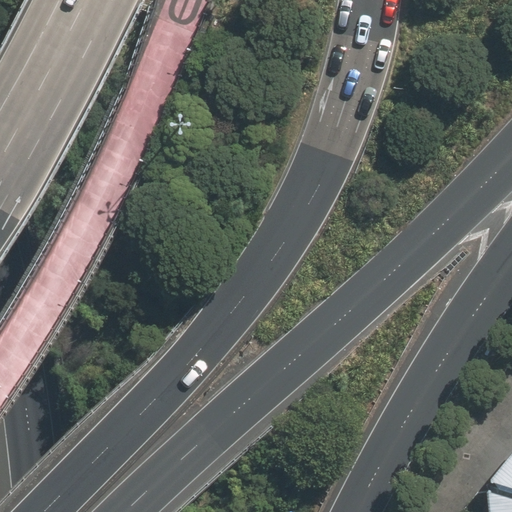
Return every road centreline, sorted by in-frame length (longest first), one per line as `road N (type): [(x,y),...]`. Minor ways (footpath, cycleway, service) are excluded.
road 1 (motorway): [(42,511),(158,395),(263,269),(317,174),(373,0)]
road 2 (motorway): [(511,160),(125,511)]
road 3 (motorway): [(511,245),(445,350),(360,511)]
road 4 (motorway): [(0,254),(18,326),(41,511)]
road 5 (motorway): [(0,169),(61,54)]
